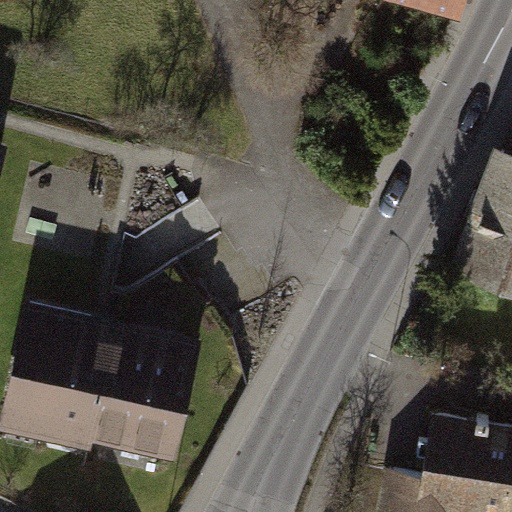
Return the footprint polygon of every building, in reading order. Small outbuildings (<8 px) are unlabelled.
[(417,0),(465,13),(468,0),(417,0)] [(0,187),(13,140),(0,136),(0,187)] [(511,138),(510,143),(501,140),(456,266),(511,285),(511,138)] [(208,335),(30,295),(1,425),(96,446),(98,438),(180,456),(208,335)] [(511,511),(511,419),(437,407),(427,469),(387,462),(378,511),(511,511)]
